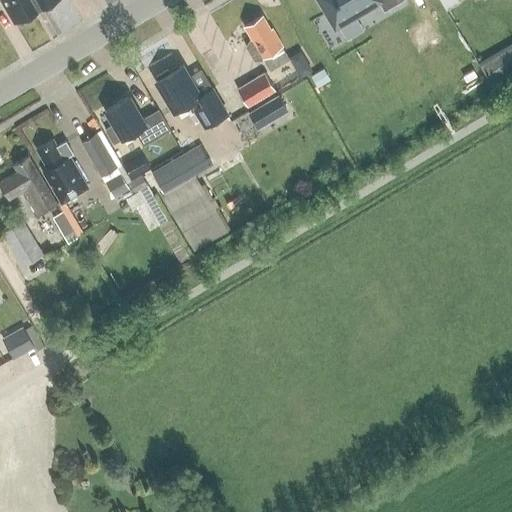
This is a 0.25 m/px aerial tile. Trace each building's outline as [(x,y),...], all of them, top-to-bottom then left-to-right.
[(0,0),(14,22),(39,7),(35,0),(0,0)] [(319,0),(336,27),(379,2),(380,4),(384,10),(391,6),(401,0),(319,0)] [(282,46),(272,28),(269,30),(261,16),(245,26),(253,38),(250,40),(246,46),(254,60),(262,59),(263,58),(270,69),(237,89),(247,106),(275,90),(265,73),(288,59),(282,47),(282,46)] [(432,42),(407,57),(423,85),(448,70),(432,42)] [(302,50),(291,56),(303,75),(314,68),(302,50)] [(226,113),(212,89),(201,95),(183,65),(170,73),(168,69),(156,76),(158,80),(156,81),(173,111),(190,102),(204,126),(226,113)] [(311,76),(318,86),(329,79),(323,69),(311,76)] [(170,130),(158,110),(142,119),(129,97),(106,110),(113,123),(104,128),(113,144),(135,131),(143,145),(170,130)] [(285,111),(277,97),(249,113),(258,127),(285,111)] [(81,141),(102,176),(114,197),(129,188),(116,167),(117,167),(96,132),(81,141)] [(36,148),(47,167),(42,170),(61,201),(87,186),(69,155),(72,153),(65,140),(56,146),(52,139),(36,148)] [(162,192),(212,163),(201,145),(152,174),(162,192)] [(28,156),(13,165),(17,171),(0,181),(0,183),(9,199),(23,191),(38,216),(57,204),(28,156)] [(134,192),(147,184),(141,174),(128,182),(134,192)] [(152,185),(143,190),(159,222),(168,217),(152,185)] [(68,236),(77,232),(67,212),(58,216),(68,236)] [(43,255),(22,220),(1,233),(21,267),(43,255)] [(14,360),(35,348),(23,326),(2,338),(14,360)]
